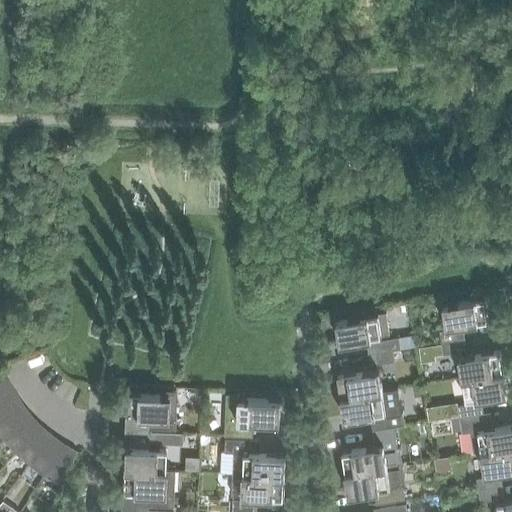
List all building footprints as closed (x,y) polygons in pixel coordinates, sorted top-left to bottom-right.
[(484,296),(442,302),(446,325),(488,318),(484,296)] [(339,341),(381,335),(388,334),(385,311),(336,319),(339,341)] [(441,342),(465,338),(463,326),(439,330),(441,342)] [(368,353),(392,349),(400,348),(398,337),(366,342),(368,353)] [(465,338),(441,342),(442,353),(466,349),(465,338)] [(419,346),(421,361),(434,360),(432,344),(419,346)] [(392,349),(368,353),(369,364),(394,361),(392,349)] [(461,377),(503,370),(500,349),(458,355),(461,377)] [(337,374),(340,395),(382,389),(379,367),(337,374)] [(503,370),(461,377),(465,399),(507,392),(503,370)] [(386,414),(382,389),(340,395),(344,417),(369,413),(372,429),(404,424),(402,412),(386,414)] [(123,414),(127,415),(126,427),(149,428),(174,429),(176,390),(165,390),(164,393),(124,392),(123,414)] [(253,420),(279,421),(280,398),(240,396),(240,394),(226,393),(224,434),(252,436),(253,420)] [(459,416),(483,412),(481,400),(457,404),(459,416)] [(480,450),(511,445),(511,423),(477,429),(480,450)] [(66,475),(81,446),(46,428),(45,432),(31,425),(18,451),(66,475)] [(341,450),(344,471),(400,463),(398,447),(396,447),(393,426),(372,429),(374,444),(341,450)] [(164,467),(164,448),(165,440),(183,441),(183,431),(126,429),(126,446),(122,446),(121,468),(176,470),(176,467),(164,467)] [(200,443),(205,444),(209,439),(209,435),(200,434),(200,443)] [(234,472),(284,475),(285,453),(256,451),(257,439),(227,437),(226,450),(235,450),(234,472)] [(511,445),(480,450),(484,472),(511,467),(511,445)] [(197,469),(197,457),(184,457),(184,469),(197,469)] [(400,463),(344,471),(348,493),(374,489),(376,503),(404,498),(402,484),(404,484),(400,463)] [(176,470),(121,468),(120,490),(150,491),(150,505),(174,505),(176,470)] [(233,494),(241,495),(283,497),(284,475),(234,472),(233,494)] [(478,489),(502,485),(500,474),(476,478),(478,489)] [(502,485),(478,489),(479,501),(504,497),(502,485)] [(256,511),(257,500),(233,499),(232,510),(256,511)] [(497,511),(511,511),(511,499),(496,502),(497,511)] [(18,511),(1,500),(0,500),(0,511),(18,511)] [(408,511),(406,502),(377,507),(378,511),(408,511)]
